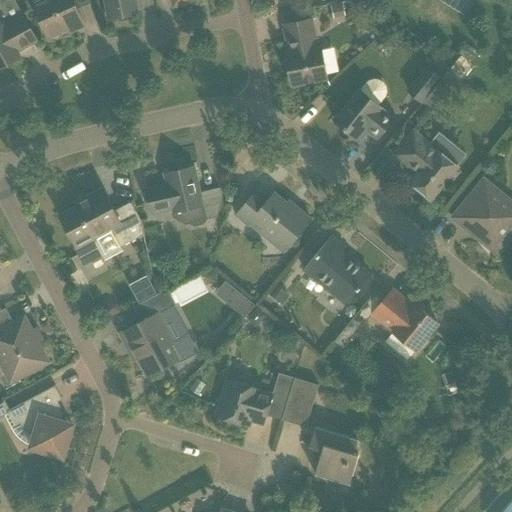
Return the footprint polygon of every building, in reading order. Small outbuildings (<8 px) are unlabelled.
[(36,40),(23,15),(15,0),(0,0),(0,67),(20,57),(16,51),(36,40)] [(73,0),(28,0),(31,7),(34,7),(47,38),(68,29),(69,33),(85,26),(73,0)] [(103,0),(107,19),(139,13),(136,0),(103,0)] [(334,18),(344,16),(342,4),(331,6),(334,18)] [(311,19),(284,25),(289,53),(285,54),(292,86),(327,79),(321,47),(317,48),(311,19)] [(459,85),(460,83),(474,67),(462,57),(447,75),(446,76),(459,85)] [(425,67),(407,91),(422,103),(440,79),(425,67)] [(360,90),(342,112),(334,121),(355,138),(363,128),(377,139),(394,119),(384,111),(384,110),(360,90)] [(414,131),(395,154),(395,155),(418,174),(410,183),(431,200),(447,179),(451,183),(460,171),(456,168),(458,167),(437,150),(414,131)] [(206,219),(217,216),(222,197),(220,188),(200,192),(195,167),(164,174),(166,184),(146,188),(152,215),(172,210),(172,213),(185,222),(188,221),(193,224),(202,222),(205,217),(206,219)] [(511,201),(484,179),(453,217),(452,217),(497,254),(511,236),(511,201)] [(123,249),(121,246),(144,234),(140,218),(131,202),(114,211),(102,188),(75,202),(77,206),(59,215),(77,249),(75,250),(84,266),(102,256),(104,260),(123,249)] [(286,249),(311,219),(288,201),(286,203),(274,193),(268,199),(257,190),(236,215),(249,225),(250,223),(266,237),(268,234),(286,249)] [(346,304),(370,275),(342,251),(345,247),(331,236),(304,269),(346,304)] [(276,286),(269,294),(281,305),(288,296),(276,286)] [(147,376),(178,359),(182,361),(190,356),(190,352),(183,338),(174,342),(159,314),(176,305),(167,289),(133,307),(141,322),(120,333),(129,350),(132,348),(147,376)] [(392,331),(414,349),(416,351),(438,324),(415,305),(413,306),(393,289),(385,298),(372,314),(392,331)] [(243,295),(233,308),(243,317),(254,304),(243,295)] [(106,321),(122,312),(117,304),(112,303),(99,310),(106,321)] [(346,346),(372,314),(363,307),(337,338),(346,346)] [(18,378),(48,362),(24,317),(14,323),(6,308),(0,311),(0,361),(3,368),(11,365),(18,378)] [(247,319),(256,327),(266,316),(257,308),(247,319)] [(285,349),(288,362),(298,359),(295,346),(285,349)] [(295,378),(289,394),(314,401),(319,385),(295,378)] [(244,418),(263,424),(266,415),(282,420),(288,400),(272,395),(260,391),(260,390),(227,380),(216,416),(242,424),(244,418)] [(72,425),(60,421),(60,419),(60,416),(60,414),(60,412),(60,409),(59,407),(58,405),(57,403),(63,399),(55,385),(10,410),(8,411),(15,425),(21,422),(23,425),(25,428),(28,431),(31,433),(34,435),(31,447),(63,457),(72,425)] [(0,403),(0,415),(8,411),(10,410),(5,401),(0,403)] [(358,440),(315,427),(309,446),(322,450),(315,474),(349,484),(358,454),(354,453),(358,440)]
